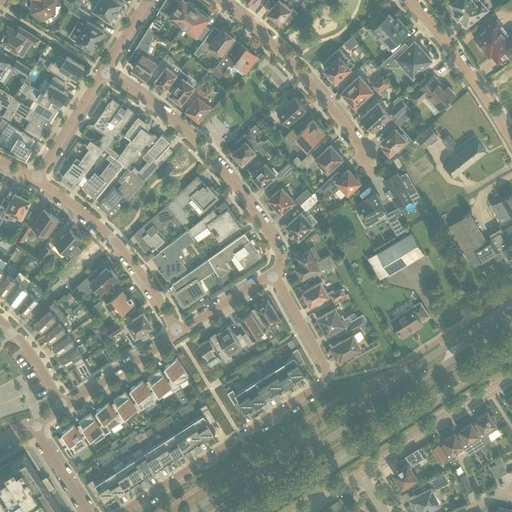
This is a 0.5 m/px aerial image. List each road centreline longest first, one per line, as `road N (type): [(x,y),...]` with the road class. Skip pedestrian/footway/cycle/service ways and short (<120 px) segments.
road 1 (secondary): [(511,305),(192,511)]
road 2 (residential): [(125,511),(321,384),(326,370),(270,276)]
road 3 (secondary): [(217,511),(511,325)]
road 4 (residential): [(270,276),(277,252),(217,168),(103,72)]
road 5 (residential): [(377,169),(290,64),(216,0)]
road 6 (residential): [(177,334),(109,240),(34,181)]
road 7 (residential): [(359,474),(511,374)]
road 8 (residential): [(511,147),(435,31),(405,0)]
road 9 (residential): [(61,409),(177,334)]
road 10 (residential): [(34,181),(103,72)]
